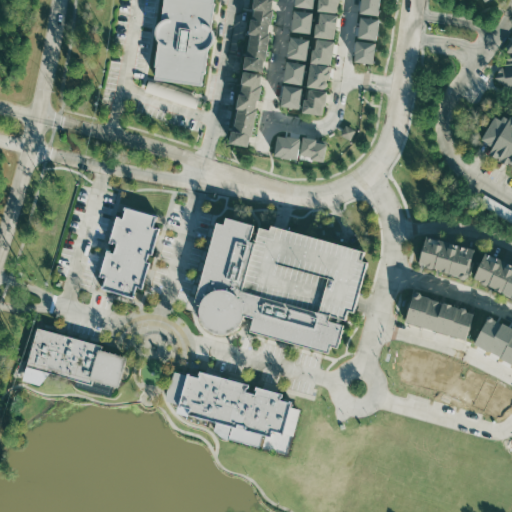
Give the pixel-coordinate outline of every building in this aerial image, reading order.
[(214,0),(164,0),(162,20),(158,24),(156,29),(157,36),(160,41),(156,65),(159,65),(157,77),(202,83),(203,72),(206,72),(209,48),(213,44),(215,32),(212,27),(214,0)] [(273,0),(249,145),(230,142),(254,0),(273,0)] [(338,0),(337,12),(317,10),(318,0),(338,0)] [(311,11),(291,10),(290,30),(310,32),(311,11)] [(331,38),(335,13),(316,11),(313,35),(331,38)] [(286,57),(306,59),(308,38),(288,36),(286,57)] [(306,86),(327,88),(329,65),(330,65),(333,39),(311,37),(306,86)] [(511,88),(493,77),(511,45),(511,88)] [(281,80),(301,84),(305,63),(285,60),(281,80)] [(297,107),(300,86),(281,84),(279,105),(297,107)] [(303,111),(324,114),(327,91),(307,88),(303,111)] [(499,110),(511,117),(511,167),(478,148),(499,110)] [(341,135),(351,140),(356,130),(346,125),(341,135)] [(325,160),(327,141),(299,137),(297,156),(325,160)] [(127,208),(155,217),(153,226),(160,228),(152,254),(149,253),(147,260),(150,261),(142,287),(137,286),(134,295),(104,286),(106,278),(100,276),(108,249),(115,251),(118,243),(110,241),(117,217),(124,219),(127,208)] [(256,242),(251,240),(256,225),(227,216),(225,224),(218,221),(195,302),(201,303),(200,309),(200,315),(202,320),(207,326),(212,330),(218,332),(226,332),(235,329),(239,325),(242,320),(244,314),(249,316),(254,317),(250,331),(329,353),(331,345),(339,346),(344,324),(329,320),(331,313),(243,290),(256,242)] [(426,235),(418,263),(466,278),(474,250),(426,235)] [(486,252),(511,264),(511,295),(474,278),(486,252)] [(410,290),(401,318),(465,339),(474,311),(410,290)] [(511,332),(481,316),(468,341),(511,364),(511,332)] [(39,327),(30,361),(28,367),(48,373),(92,384),(93,380),(122,388),(131,356),(102,349),(103,345),(39,327)] [(292,401),(280,398),(281,393),(256,386),(254,393),(247,391),(249,384),(199,370),(197,377),(187,374),(179,404),(190,407),(188,413),(232,425),(228,438),(258,446),(261,435),(265,436),(270,438),(272,432),(282,435),(290,406),(292,401)]
